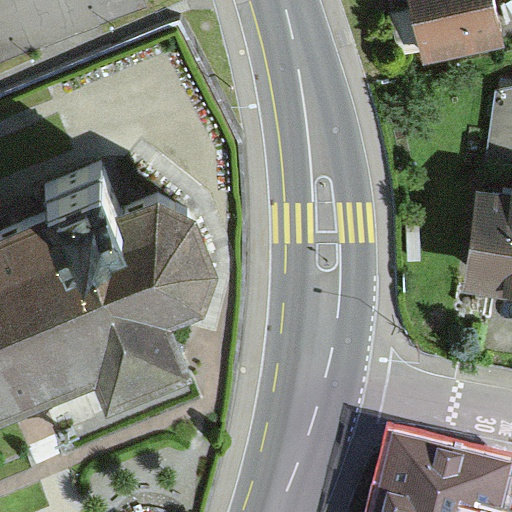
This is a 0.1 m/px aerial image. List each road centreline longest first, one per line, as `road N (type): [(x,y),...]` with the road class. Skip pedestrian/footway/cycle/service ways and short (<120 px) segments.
road 1 (secondary): [(282,0),(323,177),(329,270),(317,373)]
road 2 (unclassified): [(317,373),(511,416)]
road 3 (secondary): [(317,373),(275,511)]
